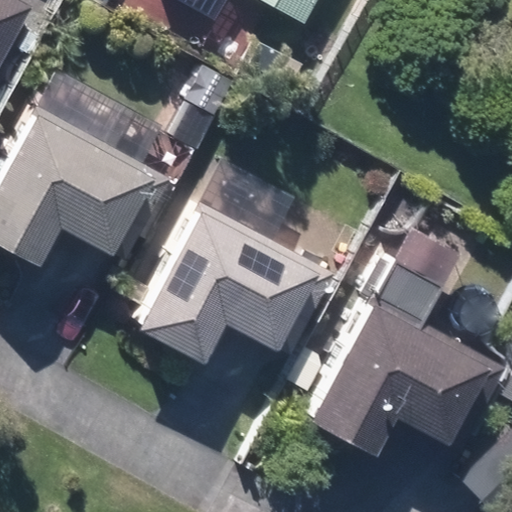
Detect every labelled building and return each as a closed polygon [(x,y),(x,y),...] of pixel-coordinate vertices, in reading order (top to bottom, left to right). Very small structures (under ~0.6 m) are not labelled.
[(0,0),(0,64),(32,7),(18,0),(0,0)] [(254,0),(294,22),(306,0),(254,0)] [(220,85),(188,69),(158,127),(190,143),(220,85)] [(165,173),(27,99),(0,149),(0,246),(20,258),(41,219),(87,244),(118,261),(165,173)] [(318,263),(183,195),(118,322),(184,355),(206,313),(245,334),(274,348),(318,263)] [(493,360),(347,285),(286,402),(354,437),(371,403),(424,430),(450,443),(493,360)] [(511,359),(496,391),(511,398),(511,359)] [(494,511),(511,495),(511,427),(500,415),(445,468),(487,511),(494,511)]
